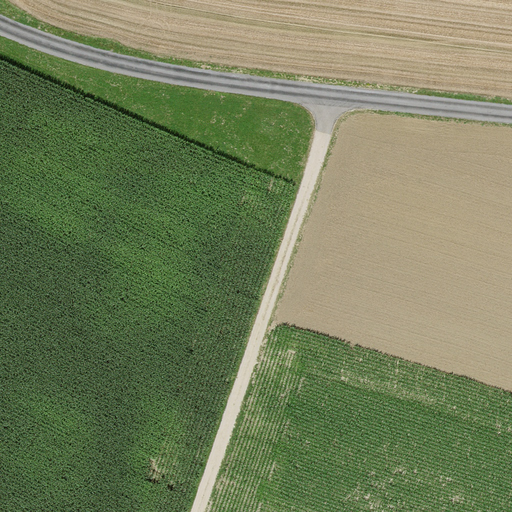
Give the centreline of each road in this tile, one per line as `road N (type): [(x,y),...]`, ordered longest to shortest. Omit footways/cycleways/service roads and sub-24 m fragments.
road 1 (unclassified): [(0,24),(55,48),(182,75),(511,115)]
road 2 (track): [(340,97),(202,511)]
